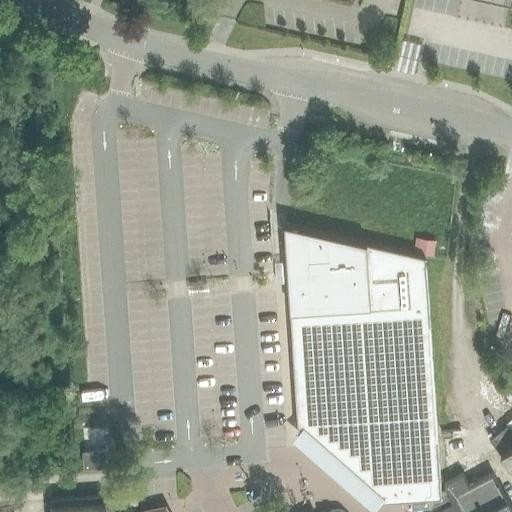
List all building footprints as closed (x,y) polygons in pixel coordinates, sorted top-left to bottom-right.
[(430,507),(429,498),(441,497),(441,489),(425,256),(294,225),(284,223),(289,298),(298,431),(299,431),(303,427),(318,440),(328,449),(365,481),(383,496),(379,500),(379,501),(411,499),(412,508),(430,507)] [(416,236),(414,252),(433,255),(436,239),(416,236)] [(511,430),(507,425),(490,439),(501,453),(511,467),(511,430)] [(99,449),(99,447),(94,447),(95,450),(83,451),(85,467),(107,465),(105,449),(99,449)] [(446,489),(456,511),(511,511),(511,509),(492,472),(469,484),(463,473),(444,483),(446,489)] [(456,511),(446,489),(441,489),(441,497),(429,498),(430,507),(429,511),(456,511)] [(235,494),(230,497),(235,504),(236,508),(246,503),(240,492),(235,494)] [(110,511),(104,495),(51,499),(52,511),(110,511)]
